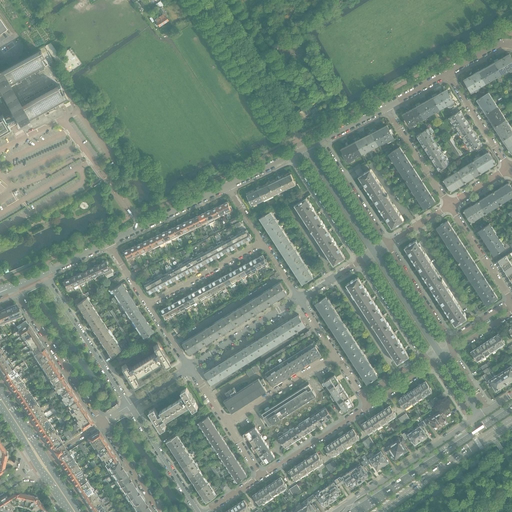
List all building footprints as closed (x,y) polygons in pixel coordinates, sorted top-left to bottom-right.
[(168,15),(162,7),(164,6),(161,1),(158,2),(157,0),(155,0),(154,1),(163,15),(160,17),(164,24),(168,21),(166,17),(168,15)] [(159,27),(164,24),(160,17),(156,19),(158,22),(156,22),(159,27)] [(0,133),(10,127),(7,122),(8,122),(12,120),(16,118),(19,123),(57,102),(61,100),(67,97),(64,91),(62,92),(60,85),(59,82),(56,75),(51,66),(47,62),(42,57),(44,56),(41,50),(3,71),(0,73),(0,133)] [(511,58),(511,59),(509,54),(495,62),(502,74),(502,73),(504,71),(505,73),(509,70),(510,71),(511,69),(511,58)] [(499,76),(498,75),(500,74),(501,75),(502,74),(495,62),(479,71),(486,83),(486,82),(488,80),(489,82),(499,76)] [(482,84),(484,82),(485,84),(486,83),(479,71),(465,79),(473,92),(475,90),(476,92),(476,90),(478,89),(478,88),(482,85),(482,84)] [(454,102),(452,99),(446,89),(433,97),(439,110),(440,109),(439,108),(442,107),(442,108),(448,105),(448,106),(451,104),(452,107),(455,105),(454,103),(454,102)] [(495,103),(493,100),(490,95),(489,96),(488,94),(489,93),(488,92),(483,96),(478,99),(477,100),(477,101),(479,104),(479,103),(480,105),(479,106),(480,106),(480,107),(481,108),(481,109),(482,108),(483,110),(485,113),(497,106),(497,105),(496,106),(494,104),(495,103)] [(437,111),(436,110),(438,109),(439,110),(433,97),(416,106),(423,119),(424,118),(423,117),(425,116),(426,117),(437,111)] [(420,119),(422,118),(423,119),(416,106),(403,114),(410,127),(416,124),(415,123),(421,120),(420,119)] [(504,116),(502,113),(499,109),(498,109),(496,107),(497,106),(485,113),(486,114),(488,117),(489,119),(488,119),(488,120),(489,121),(490,122),(491,122),(492,123),(494,126),(494,127),(506,119),(505,119),(504,119),(503,117),(504,116)] [(305,116),(301,109),(301,108),(295,112),(297,116),(298,115),(301,119),(305,116)] [(469,125),(465,119),(460,111),(458,112),(453,115),(448,118),(449,119),(450,118),(455,126),(454,126),(455,127),(456,127),(459,131),(469,125)] [(511,130),(511,128),(510,126),(508,122),(507,123),(505,121),(506,120),(506,119),(494,127),(496,130),(497,132),(497,133),(498,135),(499,135),(499,136),(499,135),(501,137),(500,137),(502,140),(503,140),(511,134),(511,131),(511,130)] [(394,138),(392,134),(387,125),(372,133),(379,145),(379,144),(380,143),(381,144),(387,141),(388,142),(394,138)] [(461,137),(472,130),(469,125),(459,131),(462,136),(461,137)] [(434,140),(431,136),(432,135),(431,134),(430,135),(427,130),(429,129),(428,129),(422,133),(416,136),(424,147),(435,140),(435,139),(434,140)] [(471,151),(481,144),(472,130),(461,137),(462,138),(462,137),(465,141),(464,142),(465,143),(466,142),(470,149),(469,150),(469,151),(471,150),(471,151)] [(376,146),(376,145),(378,144),(378,145),(379,145),(372,133),(355,141),(362,154),(362,153),(362,152),(364,151),(364,152),(376,146)] [(511,134),(503,140),(503,141),(505,144),(506,146),(505,146),(506,146),(506,147),(507,148),(507,149),(508,148),(509,150),(511,154),(511,153),(511,134)] [(441,152),(438,147),(435,142),(436,141),(435,140),(424,147),(431,159),(443,152),(442,151),(441,152)] [(362,154),(355,141),(341,149),(348,162),(354,159),(354,158),(360,155),(359,154),(361,153),(361,154),(362,154)] [(408,160),(404,154),(403,152),(400,147),(400,146),(399,147),(393,151),(388,154),(389,155),(390,154),(391,156),(390,157),(394,163),(395,162),(397,166),(396,167),(397,167),(408,160)] [(495,163),(494,160),(489,152),(488,151),(487,152),(488,153),(482,157),(481,156),(480,157),(480,158),(474,162),(474,160),(473,161),(481,173),(495,164),(496,164),(495,162),(495,163)] [(448,163),(442,153),(443,152),(431,159),(439,170),(450,163),(449,162),(448,163)] [(413,168),(412,167),(412,166),(408,160),(397,167),(397,168),(398,167),(401,171),(400,172),(403,177),(404,176),(407,180),(406,181),(417,174),(413,168)] [(481,173),(473,161),(472,161),(473,163),(467,166),(466,165),(466,166),(465,166),(465,167),(459,171),(459,170),(458,170),(466,183),(466,182),(474,177),(480,173),(481,173)] [(357,174),(368,166),(366,163),(361,166),(356,170),(355,170),(357,174)] [(358,176),(370,169),(368,166),(357,174),(358,176)] [(381,186),(370,170),(370,169),(358,176),(367,190),(368,192),(369,193),(369,194),(381,186)] [(466,183),(458,170),(457,171),(458,172),(452,176),(451,174),(450,175),(451,176),(444,180),(444,179),(443,180),(443,181),(444,181),(450,191),(450,192),(451,191),(465,183),(466,183)] [(296,183),(295,180),(294,180),(291,174),(290,174),(284,177),(276,181),(270,184),(269,184),(273,195),(296,184),(295,183),(296,183)] [(422,182),(421,180),(417,174),(406,181),(406,182),(407,181),(410,185),(409,186),(412,191),(413,191),(416,194),(415,195),(427,188),(423,182),(422,182)] [(511,187),(509,183),(509,182),(508,183),(494,192),(494,191),(493,192),(501,204),(502,204),(501,203),(507,199),(508,200),(509,199),(508,198),(511,195),(511,187)] [(252,205),(273,195),(269,184),(268,185),(262,187),(262,188),(254,192),(254,191),(248,194),(247,195),(247,196),(248,199),(249,198),(252,205)] [(387,195),(388,195),(387,193),(386,194),(381,186),(369,194),(370,194),(370,196),(372,197),(378,208),(379,209),(380,210),(380,211),(392,203),(387,195)] [(431,196),(431,195),(430,194),(427,188),(415,195),(415,196),(416,195),(419,199),(418,200),(420,203),(421,202),(422,203),(421,204),(424,209),(428,206),(431,205),(431,204),(435,201),(432,196),(431,196)] [(501,204),(493,192),(479,201),(478,201),(486,214),(487,213),(486,212),(492,208),(493,209),(494,208),(494,207),(499,204),(500,205),(501,204)] [(312,206),(311,204),(310,203),(306,197),(294,205),(295,206),(296,205),(301,213),(312,206)] [(486,214),(478,201),(478,202),(464,210),(463,211),(464,212),(470,222),(471,223),(472,223),(471,221),(477,218),(478,219),(479,218),(479,217),(485,213),(485,214),(486,214)] [(233,211),(230,206),(228,202),(222,205),(226,214),(233,211)] [(403,221),(392,203),(380,211),(381,211),(381,213),(383,214),(392,228),(396,225),(398,225),(399,223),(403,221)] [(226,214),(222,205),(216,208),(220,217),(226,214)] [(321,220),(318,216),(314,209),(313,208),(312,206),(301,213),(312,229),(311,230),(311,231),(323,223),(322,221),(321,220)] [(220,217),(216,208),(210,210),(214,220),(220,217)] [(214,220),(210,210),(204,213),(208,222),(214,220)] [(278,224),(276,220),(275,220),(277,219),(276,218),(275,219),(270,212),(268,213),(262,216),(260,218),(269,231),(280,224),(278,224)] [(208,222),(204,213),(198,216),(203,225),(208,222)] [(203,225),(198,216),(192,219),(197,228),(203,225)] [(197,228),(192,219),(186,222),(191,231),(197,228)] [(456,233),(452,227),(451,227),(450,226),(451,225),(448,221),(443,224),(443,223),(440,225),(441,225),(436,228),(439,232),(440,231),(441,234),(440,234),(441,235),(442,235),(444,238),(443,239),(445,242),(456,235),(456,234),(456,233)] [(191,231),(186,222),(180,225),(184,234),(191,231)] [(332,237),(329,233),(325,226),(325,225),(323,223),(311,231),(312,231),(313,231),(323,247),(334,240),(333,238),(332,237)] [(287,237),(283,231),(284,230),(283,229),(282,230),(279,226),(280,225),(280,224),(269,231),(277,244),(288,237),(287,237)] [(496,236),(494,234),(495,233),(493,230),(494,229),(493,228),(492,228),(491,227),(490,227),(488,224),(484,227),(478,231),(482,237),(481,238),(483,240),(484,239),(486,243),(496,236)] [(184,234),(180,225),(174,228),(178,237),(184,234)] [(172,240),(178,237),(174,228),(168,231),(172,240)] [(251,237),(250,234),(249,234),(247,230),(244,231),(243,229),(240,231),(246,241),(251,239),(252,239),(251,237),(252,237),(251,236),(251,237)] [(172,240),(168,231),(161,234),(166,243),(168,242),(172,240)] [(246,241),(240,231),(238,232),(238,234),(236,235),(241,244),(246,241)] [(166,243),(161,234),(155,237),(160,246),(166,243)] [(241,244),(236,235),(234,236),(233,235),(230,236),(236,247),(241,244)] [(465,247),(461,241),(457,235),(456,235),(445,242),(447,245),(448,244),(450,248),(449,248),(450,249),(451,249),(453,252),(452,253),(454,256),(465,249),(465,248),(465,247)] [(236,247),(230,236),(228,238),(228,240),(226,241),(231,250),(236,247)] [(494,255),(504,249),(502,246),(503,245),(502,243),(503,243),(502,242),(501,242),(499,239),(498,239),(496,236),(486,243),(488,247),(489,250),(490,249),(494,255)] [(160,246),(155,237),(149,240),(153,249),(160,246)] [(295,250),(291,244),(292,243),(292,242),(291,243),(288,238),(289,238),(288,237),(277,244),(286,258),(297,250),(296,250),(295,250)] [(153,249),(149,240),(143,243),(147,252),(153,249)] [(231,250),(226,241),(224,242),(223,240),(220,242),(226,252),(231,250)] [(345,258),(340,250),(336,244),(336,242),(334,241),(334,240),(323,247),(332,261),(331,262),(333,265),(338,262),(340,262),(341,260),(345,258)] [(425,253),(418,243),(416,240),(412,243),(410,243),(409,245),(404,247),(411,258),(411,259),(413,261),(425,253)] [(226,252),(220,242),(218,243),(218,245),(216,246),(221,255),(226,252)] [(147,252),(143,243),(137,246),(141,255),(147,252)] [(141,255),(137,246),(130,249),(135,258),(141,255)] [(221,255),(216,246),(214,247),(212,246),(210,247),(215,258),(221,255)] [(215,258),(210,247),(207,249),(208,251),(206,252),(211,261),(215,258)] [(135,258),(130,249),(124,252),(124,253),(125,256),(126,256),(129,261),(135,258)] [(474,261),(470,256),(466,249),(465,249),(454,256),(456,259),(457,258),(459,262),(458,262),(459,264),(460,263),(463,267),(461,267),(463,270),(474,263),(474,262),(474,261)] [(304,263),(299,257),(300,256),(300,255),(299,256),(296,252),(297,251),(297,250),(286,258),(294,271),(305,263),(304,263)] [(211,261),(206,252),(204,253),(202,251),(200,253),(205,263),(211,261)] [(205,263),(200,253),(197,254),(197,256),(195,257),(200,266),(205,263)] [(436,270),(425,253),(413,261),(414,263),(415,264),(422,275),(422,277),(424,278),(436,270)] [(501,266),(511,258),(511,255),(510,253),(498,261),(500,264),(500,265),(501,266)] [(267,262),(266,259),(266,258),(265,259),(263,255),(262,255),(258,258),(263,268),(266,267),(265,265),(268,264),(267,262),(267,261),(267,262)] [(200,266),(195,257),(193,259),(192,257),(189,258),(195,269),(200,266)] [(195,269),(189,258),(187,260),(187,262),(185,263),(190,272),(195,269)] [(263,268),(258,258),(252,261),(257,269),(259,268),(261,270),(263,268)] [(504,270),(511,265),(511,258),(501,266),(503,268),(503,269),(503,270),(504,270)] [(110,270),(107,265),(108,264),(107,263),(106,262),(105,261),(105,262),(104,261),(102,262),(102,263),(99,264),(104,273),(110,270)] [(257,269),(252,261),(247,263),(253,274),(256,273),(255,271),(257,269)] [(190,272),(185,263),(183,264),(182,262),(179,264),(185,274),(190,272)] [(253,274),(247,263),(242,266),(247,275),(249,274),(250,275),(253,274)] [(313,277),(307,269),(305,265),(306,264),(305,263),(294,271),(303,284),(313,277)] [(483,276),(480,270),(475,263),(475,264),(474,263),(463,270),(465,273),(466,272),(469,276),(467,276),(468,278),(469,277),(472,280),(470,281),(472,284),(484,277),(483,276)] [(104,273),(99,264),(97,266),(96,265),(94,266),(94,267),(98,276),(104,273)] [(185,274),(179,264),(176,265),(177,267),(175,268),(180,277),(185,274)] [(247,275),(242,266),(237,269),(243,280),(245,278),(245,276),(247,275)] [(98,276),(94,267),(91,268),(90,268),(88,269),(88,270),(87,270),(92,279),(98,276)] [(180,277),(175,268),(173,269),(172,268),(169,269),(175,280),(180,277)] [(175,280),(169,269),(167,270),(167,273),(165,274),(168,279),(170,283),(175,280)] [(243,280),(237,269),(232,272),(237,281),(239,279),(240,281),(243,280)] [(92,279),(87,270),(85,271),(84,271),(82,272),(82,273),(86,282),(92,279)] [(442,280),(443,279),(442,278),(441,278),(436,270),(424,278),(425,280),(426,281),(433,292),(434,294),(435,295),(447,288),(442,280)] [(237,281),(232,272),(227,274),(233,285),(235,284),(234,282),(237,281)] [(86,282),(82,273),(79,274),(78,274),(76,275),(75,276),(80,284),(86,282)] [(170,283),(168,279),(165,274),(163,275),(161,273),(159,275),(165,285),(170,283)] [(233,285),(227,274),(222,277),(227,286),(229,285),(230,287),(233,285)] [(165,285),(159,275),(156,276),(157,278),(155,279),(159,288),(165,285)] [(80,284),(75,276),(73,277),(72,277),(70,278),(69,279),(73,287),(80,284)] [(227,286),(222,277),(217,280),(222,291),(225,289),(225,287),(227,286)] [(366,289),(365,287),(358,277),(353,280),(352,280),(350,282),(346,284),(352,293),(353,293),(356,298),(367,291),(367,290),(366,289)] [(493,291),(488,284),(485,278),(484,278),(484,277),(472,284),(474,287),(475,286),(477,290),(476,290),(477,292),(478,291),(480,294),(479,295),(481,298),(493,291)] [(73,287),(69,279),(67,280),(66,279),(64,280),(64,281),(63,281),(63,282),(63,283),(64,285),(65,285),(67,290),(73,287)] [(159,288),(155,279),(153,280),(151,279),(149,281),(154,291),(159,288)] [(222,291),(217,280),(212,283),(217,292),(219,291),(220,292),(222,291)] [(154,291),(149,281),(146,282),(147,284),(144,285),(145,287),(144,287),(145,287),(146,290),(147,290),(149,294),(150,294),(149,294),(154,291)] [(287,294),(281,283),(280,282),(272,287),(271,288),(271,287),(263,292),(271,304),(287,294)] [(132,299),(126,290),(121,283),(117,286),(112,289),(115,294),(114,294),(119,301),(120,301),(123,305),(132,299)] [(217,292),(212,283),(206,286),(212,296),(215,295),(214,293),(217,292)] [(212,296),(206,286),(202,288),(206,297),(208,296),(210,297),(212,296)] [(206,297),(202,288),(197,291),(202,302),(205,300),(204,298),(206,297)] [(458,305),(447,288),(435,295),(435,296),(436,297),(437,299),(444,309),(445,311),(446,312),(458,305)] [(202,302),(197,291),(191,294),(196,303),(198,302),(200,303),(202,302)] [(376,305),(374,302),(369,294),(368,292),(367,291),(356,298),(367,315),(378,308),(378,307),(377,306),(376,305)] [(497,299),(498,298),(493,291),(481,298),(483,301),(484,300),(487,304),(486,304),(486,305),(494,300),(495,301),(497,299)] [(271,304),(263,292),(247,302),(255,314),(271,304)] [(196,303),(191,294),(186,296),(192,307),(194,306),(194,304),(196,303)] [(192,307),(186,296),(181,299),(186,308),(188,307),(189,309),(192,307)] [(95,311),(88,301),(89,300),(88,297),(87,297),(76,304),(83,314),(85,317),(95,311)] [(334,310),(325,297),(315,303),(324,317),(334,310)] [(142,315),(138,308),(132,299),(123,305),(126,310),(125,310),(127,314),(129,318),(130,317),(133,321),(142,315)] [(186,308),(181,299),(176,302),(181,313),(184,311),(184,309),(186,308)] [(181,313),(176,302),(171,305),(176,314),(178,313),(179,314),(181,313)] [(238,324),(255,314),(247,302),(231,312),(238,324)] [(21,312),(19,309),(19,310),(17,306),(16,304),(15,304),(12,305),(12,306),(10,307),(16,318),(21,315),(22,314),(21,312)] [(174,315),(176,314),(171,305),(166,308),(172,318),(171,318),(173,320),(174,323),(177,322),(174,317),(174,315)] [(467,318),(458,305),(446,312),(447,313),(447,314),(448,316),(455,326),(459,323),(461,322),(462,321),(467,318)] [(16,318),(10,307),(10,306),(7,307),(7,308),(5,309),(10,320),(16,318)] [(10,320),(5,309),(4,308),(1,310),(1,311),(0,311),(0,313),(4,323),(10,320)] [(172,318),(166,308),(161,310),(160,310),(161,312),(160,312),(161,312),(162,315),(163,315),(165,319),(167,318),(169,320),(171,318),(172,318)] [(387,322),(386,320),(380,311),(379,309),(378,308),(367,315),(372,323),(371,323),(372,325),(373,324),(378,332),(389,325),(388,323),(387,322)] [(343,324),(338,316),(334,310),(324,317),(333,330),(343,324)] [(93,330),(103,324),(98,315),(95,311),(85,317),(87,320),(90,325),(91,327),(93,330)] [(222,334),(238,324),(231,312),(215,322),(222,334)] [(153,331),(148,324),(142,315),(133,321),(136,326),(135,327),(137,330),(140,334),(141,333),(143,337),(148,334),(153,331)] [(306,326),(299,315),(297,315),(293,317),(293,318),(288,321),(288,320),(282,324),(290,336),(297,332),(297,331),(298,331),(299,331),(306,326)] [(19,329),(27,323),(26,321),(21,324),(18,320),(18,321),(17,322),(19,325),(17,326),(19,329)] [(206,344),(222,334),(215,322),(199,333),(206,344)] [(21,336),(31,329),(32,328),(30,326),(29,326),(28,324),(18,331),(21,336)] [(101,343),(112,337),(103,324),(93,330),(95,333),(100,340),(99,340),(101,343)] [(290,336),(282,324),(277,327),(278,328),(272,331),(272,330),(267,333),(275,346),(290,336)] [(351,337),(346,329),(343,324),(333,330),(341,343),(351,337)] [(398,339),(396,336),(391,328),(391,327),(389,325),(378,332),(389,349),(400,342),(399,340),(398,339)] [(24,341),(35,334),(34,334),(35,333),(33,330),(32,330),(31,329),(21,336),(24,341)] [(206,344),(199,333),(182,343),(189,355),(190,354),(206,344)] [(275,346),(267,333),(262,337),(257,341),(256,340),(251,343),(259,356),(275,346)] [(505,342),(503,340),(498,333),(493,337),(493,336),(491,337),(491,338),(485,342),(491,352),(496,349),(497,350),(498,350),(497,348),(503,344),(504,345),(505,345),(504,344),(505,343),(504,342),(505,342)] [(28,345),(38,339),(38,338),(37,335),(35,335),(35,334),(24,341),(28,345)] [(113,355),(120,350),(114,340),(115,339),(113,336),(112,337),(101,343),(103,346),(104,346),(110,356),(113,355)] [(360,350),(355,342),(351,337),(341,343),(350,357),(360,350)] [(31,350),(41,344),(41,343),(41,342),(40,340),(39,340),(38,339),(28,345),(31,350)] [(409,356),(406,352),(402,345),(402,344),(400,342),(389,349),(393,354),(392,355),(397,364),(402,361),(403,360),(405,359),(409,356)] [(486,356),(491,352),(485,342),(478,347),(478,346),(477,346),(475,348),(476,348),(471,352),(475,358),(474,358),(476,361),(477,361),(478,361),(478,362),(479,361),(479,360),(485,356),(486,357),(487,357),(486,356)] [(259,356),(251,343),(246,346),(246,347),(241,351),(241,350),(235,353),(243,365),(259,356)] [(322,355),(315,345),(314,343),(309,346),(317,358),(322,355)] [(34,355),(44,348),(44,347),(43,345),(42,345),(41,344),(31,350),(29,352),(29,351),(26,353),(27,354),(30,353),(32,352),(34,355)] [(137,376),(159,362),(158,361),(160,359),(165,366),(170,363),(158,344),(153,347),(154,350),(154,352),(155,351),(156,352),(132,367),(129,364),(127,365),(126,364),(121,367),(125,374),(124,374),(128,380),(128,379),(133,386),(138,383),(133,376),(136,375),(137,376)] [(317,358),(309,346),(300,351),(308,364),(317,358)] [(51,358),(50,357),(50,356),(49,354),(48,354),(47,352),(47,351),(46,350),(45,349),(44,348),(34,355),(40,365),(51,358)] [(114,357),(123,351),(122,349),(120,350),(113,355),(114,357)] [(0,363),(7,358),(5,355),(7,354),(7,353),(9,351),(8,350),(4,353),(0,355),(0,363)] [(369,363),(363,355),(360,350),(350,357),(359,370),(369,363)] [(308,364),(300,351),(296,354),(304,367),(308,364)] [(243,365),(235,353),(230,356),(231,357),(226,360),(225,359),(222,361),(220,363),(228,375),(243,365)] [(304,367),(296,354),(291,357),(299,369),(304,367)] [(11,363),(8,360),(10,359),(10,358),(12,356),(12,355),(9,357),(7,358),(0,363),(0,369),(0,370),(1,370),(11,363)] [(299,369),(291,357),(287,359),(295,372),(299,369)] [(56,366),(55,364),(53,362),(53,361),(52,359),(51,358),(40,365),(46,375),(57,368),(56,366)] [(295,372),(287,359),(283,362),(291,375),(295,372)] [(511,359),(510,360),(511,363),(510,364),(511,365),(503,371),(507,378),(508,377),(511,382),(511,381),(511,359)] [(14,368),(12,365),(13,364),(13,363),(16,361),(15,360),(11,363),(1,370),(2,371),(1,372),(3,375),(4,375),(14,369),(14,368)] [(291,375),(283,362),(278,365),(286,378),(291,375)] [(212,385),(228,375),(220,363),(215,366),(215,367),(210,370),(209,369),(205,372),(206,373),(204,373),(211,385),(212,384),(212,385)] [(377,377),(372,368),(369,363),(359,370),(367,383),(377,377)] [(249,377),(261,370),(257,364),(246,371),(249,377)] [(286,378),(278,365),(274,368),(282,381),(286,378)] [(64,377),(61,373),(61,372),(60,372),(59,371),(60,370),(59,369),(58,369),(57,368),(46,375),(53,384),(64,377)] [(282,381),(274,368),(269,371),(277,383),(282,381)] [(15,376),(17,375),(18,375),(18,374),(16,371),(16,372),(14,369),(4,375),(5,376),(4,376),(4,377),(5,379),(6,379),(7,381),(8,380),(8,381),(12,378),(13,379),(14,378),(15,376)] [(277,383),(269,371),(265,373),(273,386),(277,383)] [(501,382),(497,375),(493,377),(489,371),(485,374),(483,375),(486,380),(489,379),(490,380),(489,380),(491,383),(491,384),(490,384),(492,387),(493,387),(495,390),(497,389),(497,390),(498,389),(499,390),(503,387),(502,386),(500,382),(501,382)] [(511,382),(508,377),(507,378),(503,371),(499,373),(499,372),(496,374),(497,375),(501,382),(500,382),(502,386),(506,384),(507,385),(511,382)] [(18,382),(21,380),(22,380),(20,377),(19,377),(18,375),(17,375),(15,376),(14,378),(13,379),(12,378),(8,381),(8,382),(8,383),(9,384),(10,385),(11,386),(12,387),(16,384),(16,385),(18,383),(18,382)] [(344,390),(337,379),(334,375),(324,381),(328,387),(334,396),(344,390)] [(56,390),(68,383),(64,377),(53,384),(54,385),(55,386),(54,387),(56,390)] [(232,413),(267,390),(264,386),(266,384),(263,379),(260,380),(259,378),(239,391),(238,389),(236,391),(234,387),(225,393),(228,398),(224,401),(232,413)] [(22,388),(25,386),(26,385),(24,382),(23,383),(21,380),(18,382),(18,383),(16,385),(16,384),(12,387),(11,387),(12,388),(12,389),(13,390),(15,392),(20,389),(20,390),(22,389),(22,388)] [(432,390),(430,387),(430,388),(425,381),(420,384),(418,385),(418,386),(412,390),(418,400),(423,396),(424,397),(425,397),(424,396),(430,392),(431,393),(432,392),(431,391),(432,391),(431,390),(432,390)] [(60,395),(71,388),(68,383),(56,390),(51,394),(52,396),(55,394),(55,393),(57,392),(58,394),(59,393),(60,395)] [(309,417),(315,414),(320,410),(325,407),(336,400),(334,396),(328,387),(316,395),(309,384),(262,413),(269,425),(264,428),(258,431),(261,435),(265,442),(267,445),(278,437),(283,434),(289,431),(294,427),(299,424),(304,420),(309,417)] [(26,393),(29,392),(29,391),(27,388),(25,386),(22,388),(22,389),(20,390),(20,389),(15,392),(16,393),(15,393),(15,394),(16,395),(17,396),(18,398),(19,397),(19,398),(21,397),(23,395),(24,396),(26,395),(26,393)] [(63,401),(75,394),(71,388),(60,395),(62,398),(61,398),(63,401)] [(166,421),(191,406),(194,411),(199,408),(186,388),(181,391),(186,397),(184,399),(183,397),(160,411),(161,413),(159,414),(154,408),(149,411),(154,417),(153,418),(157,423),(161,430),(166,427),(165,425),(168,424),(166,421)] [(354,405),(349,398),(344,390),(334,396),(336,400),(344,412),(354,405)] [(413,403),(418,400),(412,390),(405,395),(404,394),(402,395),(403,396),(398,399),(402,406),(401,406),(403,409),(403,408),(404,409),(405,409),(405,410),(406,409),(405,408),(412,404),(412,405),(413,404),(413,403)] [(30,399),(32,397),(33,396),(31,394),(30,394),(29,392),(26,393),(26,395),(24,396),(23,395),(21,397),(19,398),(19,399),(19,400),(20,401),(21,401),(22,403),(23,403),(27,401),(27,402),(29,400),(30,399)] [(68,406),(79,399),(75,394),(63,401),(65,405),(66,404),(68,406)] [(33,405),(36,403),(37,402),(35,399),(34,400),(32,397),(30,399),(29,400),(27,402),(27,401),(23,403),(23,404),(23,405),(24,407),(26,409),(30,406),(31,407),(33,406),(33,405)] [(71,413),(82,405),(79,399),(68,406),(69,409),(68,410),(71,413)] [(37,410),(40,408),(41,408),(38,405),(36,403),(33,405),(33,406),(31,407),(30,406),(26,409),(27,409),(26,410),(26,411),(27,412),(28,413),(29,415),(30,414),(30,415),(32,414),(34,412),(35,413),(37,411),(37,410)] [(75,418),(86,411),(82,405),(71,413),(73,416),(74,416),(75,418)] [(446,418),(443,414),(447,411),(444,407),(443,405),(440,407),(442,409),(441,409),(441,410),(441,411),(434,415),(442,426),(445,424),(445,425),(448,423),(445,419),(446,419),(446,418)] [(396,414),(394,412),(390,406),(385,409),(384,408),(382,410),(376,415),(382,425),(387,421),(388,422),(389,421),(388,421),(395,416),(395,417),(396,417),(395,416),(396,415),(396,414)] [(331,416),(325,407),(320,410),(326,420),(331,416)] [(41,416),(43,414),(44,414),(42,410),(41,411),(40,408),(37,410),(37,411),(35,413),(34,412),(32,414),(30,415),(30,416),(30,417),(31,418),(32,418),(33,420),(34,420),(35,419),(38,418),(40,417),(41,416)] [(326,420),(320,410),(315,414),(321,423),(326,420)] [(78,424),(90,417),(86,411),(75,418),(77,421),(76,421),(78,424)] [(44,421),(47,420),(48,419),(46,416),(45,417),(43,414),(41,416),(40,417),(38,418),(35,419),(34,420),(34,421),(33,421),(34,421),(34,422),(35,423),(35,424),(37,426),(37,425),(38,426),(39,425),(42,423),(42,424),(44,423),(44,421)] [(321,423),(315,414),(309,417),(316,427),(321,423)] [(377,428),(382,425),(376,415),(369,419),(369,418),(366,420),(367,421),(362,424),(366,431),(367,433),(368,433),(368,434),(369,433),(370,434),(370,433),(376,429),(377,430),(378,429),(377,428)] [(442,426),(434,415),(428,419),(426,420),(425,419),(423,420),(426,425),(430,423),(433,427),(434,427),(437,431),(440,429),(439,429),(439,428),(442,426)] [(216,427),(213,423),(211,420),(210,420),(209,417),(208,416),(206,417),(201,421),(198,423),(198,424),(199,423),(203,429),(202,430),(203,431),(204,430),(208,436),(207,437),(208,438),(218,431),(217,430),(216,428),(216,427)] [(82,430),(94,423),(90,417),(78,424),(77,425),(74,427),(75,429),(80,426),(82,430)] [(316,427),(309,417),(304,420),(310,430),(316,427)] [(48,427),(51,425),(52,425),(49,422),(47,420),(44,421),(44,423),(42,424),(42,423),(39,425),(38,426),(37,427),(37,428),(38,429),(39,429),(40,431),(41,431),(43,430),(45,429),(46,430),(48,428),(48,427)] [(310,430),(304,420),(299,424),(305,433),(310,430)] [(425,433),(423,429),(422,428),(426,425),(423,420),(423,421),(420,423),(422,425),(421,426),(420,425),(414,430),(421,441),(425,439),(425,438),(427,436),(425,433)] [(305,433),(299,424),(294,427),(300,437),(305,433)] [(52,433),(54,431),(55,430),(53,427),(52,428),(51,425),(48,427),(48,428),(46,430),(45,429),(43,430),(41,431),(41,432),(41,433),(42,435),(43,435),(44,437),(45,437),(46,436),(49,434),(49,435),(51,434),(52,433)] [(265,442),(261,435),(258,431),(255,426),(245,433),(255,448),(265,442)] [(300,437),(294,427),(289,431),(295,440),(300,437)] [(359,437),(357,435),(353,429),(348,432),(347,431),(345,433),(339,438),(345,448),(351,444),(351,445),(352,444),(358,439),(359,440),(359,439),(359,438),(359,437)] [(421,441),(414,430),(408,434),(407,433),(406,434),(405,432),(402,434),(403,436),(405,439),(409,437),(412,442),(413,441),(415,444),(417,443),(418,444),(421,441)] [(55,438),(58,436),(59,436),(57,433),(56,433),(54,431),(52,433),(51,434),(49,435),(49,434),(46,436),(45,437),(45,438),(45,439),(46,440),(46,441),(48,443),(48,442),(49,443),(50,442),(53,440),(53,441),(55,440),(55,438)] [(92,445),(103,437),(99,431),(88,438),(92,445)] [(225,442),(222,437),(220,434),(218,432),(218,431),(208,438),(209,438),(213,444),(212,444),(213,445),(213,446),(214,445),(218,451),(217,452),(228,446),(227,445),(225,442)] [(295,440),(289,431),(283,434),(290,444),(295,440)] [(169,440),(176,435),(177,436),(179,434),(177,432),(167,438),(169,440)] [(290,444),(283,434),(278,437),(284,447),(290,444)] [(185,448),(177,436),(176,435),(169,440),(167,442),(173,451),(173,452),(174,455),(185,448)] [(53,449),(62,443),(65,441),(64,440),(63,441),(62,439),(61,440),(58,436),(55,438),(55,440),(53,441),(53,440),(50,442),(49,443),(48,444),(49,445),(49,446),(50,446),(51,448),(52,448),(53,449)] [(402,444),(403,443),(406,441),(405,439),(403,436),(393,443),(401,454),(402,454),(404,453),(404,452),(406,451),(406,450),(406,449),(405,448),(404,448),(404,447),(404,446),(403,446),(402,444)] [(96,450),(107,443),(103,437),(92,445),(94,448),(95,448),(96,450)] [(340,451),(345,448),(339,438),(332,442),(332,441),(330,443),(330,444),(325,447),(329,453),(329,454),(330,456),(331,456),(331,457),(332,456),(333,457),(333,456),(339,452),(340,453),(341,452),(340,451)] [(275,457),(271,450),(267,445),(265,442),(255,448),(265,463),(275,457)] [(68,451),(62,443),(53,449),(58,458),(68,451)] [(99,456),(111,449),(107,443),(96,450),(98,452),(97,453),(99,456)] [(401,454),(393,443),(384,449),(387,454),(391,452),(392,454),(393,455),(393,456),(394,458),(395,458),(398,457),(400,456),(400,455),(401,454)] [(235,457),(232,452),(230,449),(228,446),(217,452),(218,453),(218,452),(222,458),(221,459),(223,460),(227,466),(226,466),(227,467),(237,460),(235,457)] [(193,460),(189,454),(185,448),(174,455),(176,458),(177,457),(179,461),(181,464),(183,467),(193,460)] [(104,461),(114,454),(111,449),(99,456),(101,460),(102,459),(104,461)] [(72,458),(69,453),(71,452),(70,450),(69,450),(68,451),(58,458),(59,459),(59,460),(60,461),(60,462),(61,464),(62,464),(63,465),(62,465),(63,465),(67,463),(67,462),(68,461),(70,461),(73,458),(73,457),(72,458)] [(387,460),(385,458),(384,456),(381,451),(376,455),(375,454),(374,454),(383,467),(386,465),(385,464),(388,462),(388,461),(387,460)] [(323,461),(321,459),(317,452),(311,456),(311,455),(309,456),(309,457),(303,462),(309,471),(314,468),(315,469),(316,468),(315,467),(322,463),(322,464),(323,464),(322,463),(323,462),(322,461),(323,461)] [(107,468),(108,467),(118,460),(114,454),(104,461),(105,464),(104,464),(107,468)] [(383,467),(374,454),(374,455),(375,455),(369,459),(375,467),(375,468),(376,469),(377,470),(379,468),(380,469),(383,467)] [(73,466),(77,464),(76,463),(74,461),(75,460),(73,458),(70,461),(68,461),(67,462),(67,463),(63,465),(64,467),(64,468),(64,469),(65,469),(65,470),(66,469),(66,470),(66,471),(71,468),(70,467),(72,466),(73,466)] [(116,480),(126,473),(123,469),(124,468),(123,467),(122,465),(121,465),(118,461),(119,461),(118,460),(108,467),(112,473),(111,474),(111,475),(112,474),(116,479),(114,480),(115,481),(116,480)] [(199,470),(196,465),(193,460),(183,467),(185,470),(188,474),(187,474),(189,477),(199,470)] [(245,472),(241,467),(239,464),(238,461),(237,460),(227,467),(227,468),(228,467),(232,473),(231,474),(232,475),(233,475),(237,480),(236,481),(237,482),(247,475),(246,474),(245,472)] [(304,475),(309,471),(303,462),(296,466),(296,465),(293,467),(294,467),(289,471),(293,477),(294,480),(295,480),(296,480),(296,481),(297,480),(297,479),(303,475),(304,476),(305,476),(304,475)] [(77,472),(81,469),(80,468),(79,469),(78,467),(79,466),(77,464),(73,466),(72,466),(70,467),(71,468),(66,471),(67,472),(67,473),(68,474),(69,475),(70,476),(69,476),(70,477),(74,474),(74,473),(76,472),(77,472)] [(368,475),(367,472),(368,471),(365,468),(364,468),(362,466),(361,464),(357,467),(357,466),(354,468),(355,468),(360,477),(361,476),(363,480),(368,476),(367,475),(368,475)] [(360,477),(355,468),(351,471),(351,470),(348,472),(349,472),(348,473),(356,484),(359,483),(363,481),(363,480),(361,476),(360,477)] [(80,477),(84,475),(84,474),(83,474),(81,472),(82,471),(81,469),(77,472),(76,472),(74,473),(74,474),(70,477),(71,478),(71,479),(71,480),(72,480),(72,481),(73,480),(74,481),(73,481),(73,482),(78,479),(77,478),(79,477),(80,477)] [(208,483),(203,477),(199,470),(189,477),(191,480),(192,480),(196,486),(195,487),(197,490),(208,483)] [(135,486),(131,481),(132,481),(130,478),(129,478),(126,473),(116,480),(120,486),(119,486),(120,487),(124,493),(135,486)] [(356,484),(348,473),(346,474),(345,474),(341,476),(337,478),(341,483),(345,480),(347,483),(345,483),(347,486),(348,485),(349,487),(350,487),(351,489),(352,489),(353,488),(353,487),(353,486),(356,484)] [(77,487),(87,480),(85,477),(84,475),(80,477),(79,477),(77,478),(78,479),(73,482),(74,483),(74,484),(75,485),(76,486),(77,486),(76,487),(77,487)] [(287,486),(285,483),(281,477),(276,480),(275,480),(273,481),(273,482),(267,486),(274,496),(279,493),(280,493),(280,492),(286,488),(287,489),(287,488),(287,487),(287,486)] [(338,488),(336,485),(341,483),(337,478),(335,480),(331,483),(331,484),(328,486),(336,498),(339,496),(339,494),(340,494),(339,494),(341,492),(340,490),(341,490),(340,487),(338,488)] [(87,488),(91,485),(88,480),(87,480),(77,487),(77,488),(78,490),(79,490),(80,492),(81,492),(84,490),(85,490),(87,489),(87,488)] [(216,496),(211,488),(208,483),(197,490),(199,493),(200,492),(206,502),(216,496)] [(91,493),(95,491),(91,485),(87,488),(87,489),(85,490),(84,490),(81,492),(80,493),(82,495),(83,495),(84,497),(84,498),(88,495),(89,496),(91,494),(91,493)] [(336,498),(328,486),(327,485),(327,486),(325,487),(326,488),(323,490),(328,498),(327,498),(330,502),(334,500),(333,499),(336,498)] [(133,506),(143,499),(140,494),(138,491),(135,486),(124,493),(129,500),(133,506)] [(269,499),(273,496),(274,496),(267,486),(260,490),(258,491),(258,492),(253,495),(257,502),(258,504),(259,504),(259,505),(260,505),(261,506),(261,505),(261,504),(267,500),(268,501),(269,500),(269,499)] [(328,498),(323,490),(322,489),(320,491),(315,495),(314,493),(311,495),(311,496),(314,501),(317,499),(316,497),(317,497),(318,499),(318,500),(317,500),(320,503),(321,503),(322,505),(323,505),(324,506),(330,502),(327,498),(328,498)] [(94,498),(98,496),(95,491),(91,493),(91,494),(89,496),(88,495),(84,498),(84,499),(85,501),(86,501),(87,502),(91,500),(92,501),(94,499),(94,498)] [(16,504),(18,493),(18,492),(16,492),(15,492),(15,493),(14,493),(8,497),(14,506),(16,504)] [(24,506),(26,494),(25,494),(24,493),(23,493),(20,492),(18,493),(16,504),(24,506)] [(41,502),(39,499),(37,498),(37,497),(37,496),(36,496),(35,496),(34,495),(30,495),(28,494),(27,494),(26,494),(24,506),(31,507),(31,508),(41,502)] [(98,504),(102,501),(106,498),(105,497),(101,500),(98,496),(94,498),(94,499),(92,501),(91,500),(87,502),(87,503),(88,503),(87,504),(89,506),(90,506),(91,508),(94,506),(95,506),(98,505),(98,504)] [(314,507),(312,504),(311,505),(309,502),(311,502),(314,501),(311,496),(308,498),(309,499),(301,504),(305,510),(306,511),(312,511),(313,511),(315,511),(313,508),(314,507)] [(14,506),(8,497),(7,497),(5,498),(5,499),(2,501),(8,511),(9,511),(12,511),(13,511),(12,509),(15,507),(14,506)] [(150,511),(151,511),(148,507),(149,507),(147,503),(146,504),(143,499),(133,506),(136,511),(135,511),(150,511)] [(250,509),(249,506),(248,506),(244,500),(239,503),(238,502),(236,504),(237,505),(230,509),(232,511),(247,511),(249,511),(250,511),(250,510),(250,509)] [(0,511),(6,511),(8,511),(2,501),(0,501),(0,511)] [(101,509),(105,506),(102,501),(98,504),(98,505),(95,506),(94,506),(91,508),(91,509),(92,511),(93,511),(96,511),(98,511),(99,511),(101,510),(101,509)] [(33,511),(37,511),(44,508),(43,505),(42,505),(42,504),(41,503),(41,502),(31,508),(33,511)]
